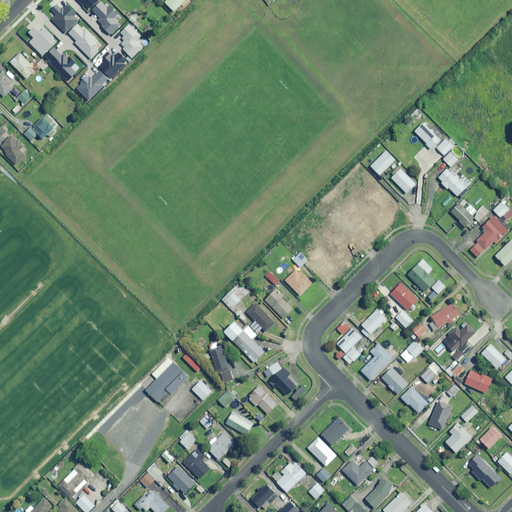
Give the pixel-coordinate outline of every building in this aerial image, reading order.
[(108,7),(101,0),(93,9),(101,17),(98,20),(103,24),(102,25),(111,33),(121,24),(114,17),(118,13),(110,5),(108,7)] [(185,0),(167,0),(165,2),(174,11),(185,0)] [(63,9),(57,4),(52,9),(57,14),(52,19),(66,32),(79,19),(75,15),(77,13),(67,4),(63,9)] [(138,20),(134,24),(146,36),(150,31),(138,20)] [(84,29),(78,23),(69,32),(77,40),(75,42),(91,58),(99,50),(93,45),(98,40),(86,28),(84,29)] [(141,35),(130,23),(121,32),(125,35),(123,38),(125,40),(122,43),(126,47),(124,48),(133,57),(144,46),(137,40),(141,35)] [(40,32),(34,26),(29,31),(34,37),(29,41),(43,55),(56,42),(51,38),(54,36),(45,27),(40,32)] [(62,55),(54,47),(46,55),(51,61),(50,62),(68,80),(77,72),(71,66),(76,62),(69,56),(68,57),(64,53),(62,55)] [(104,62),(100,66),(111,78),(126,64),(125,63),(128,60),(119,51),(115,55),(113,53),(111,55),(109,54),(103,60),(104,62)] [(36,70),(20,52),(11,61),(27,79),(36,70)] [(36,66),(40,69),(41,68),(43,71),(47,66),(41,59),(36,63),(38,65),(36,66)] [(82,83),(77,88),(89,100),(103,85),(102,84),(108,78),(100,70),(93,77),(91,75),(89,77),(87,75),(80,82),(82,83)] [(0,93),(4,97),(12,88),(10,86),(13,82),(3,72),(0,75),(0,93)] [(31,98),(25,90),(17,97),(24,105),(31,98)] [(421,111),(418,108),(411,116),(414,118),(421,111)] [(57,126),(47,115),(32,128),(31,127),(24,134),(31,141),(37,135),(42,140),(48,134),(51,137),(56,132),(53,129),(57,126)] [(425,122),(416,131),(428,143),(427,144),(432,149),(442,139),(425,122)] [(18,141),(12,135),(1,146),(7,153),(6,155),(16,165),(25,156),(19,150),(23,147),(18,141)] [(42,143),(38,138),(33,143),(38,148),(42,143)] [(455,146),(447,138),(438,147),(445,155),(455,146)] [(395,160),(386,151),(371,166),(380,175),(395,160)] [(459,159),(451,152),(445,159),(452,166),(459,159)] [(416,184),(401,169),(391,178),(407,193),(416,184)] [(447,169),(438,178),(442,182),(441,183),(447,189),(449,188),(457,196),(471,183),(458,170),(453,175),(447,169)] [(379,183),(370,174),(366,178),(374,187),(379,183)] [(385,198),(387,197),(381,187),(367,196),(380,219),(392,212),(385,198)] [(338,205),(332,199),(326,206),(331,211),(327,215),(334,222),(341,215),(335,208),(338,205)] [(465,209),(463,207),(467,203),(464,200),(460,204),(458,202),(450,211),(460,221),(459,221),(465,227),(474,218),(472,216),(476,211),(470,205),(465,209)] [(511,212),(509,210),(502,202),(493,210),(501,218),(503,216),(506,219),(511,212)] [(490,211),(484,205),(473,216),(479,222),(490,211)] [(361,217),(353,209),(344,218),(352,226),(369,233),(373,221),(361,217)] [(478,242),(486,250),(494,241),(496,243),(508,230),(502,224),(494,216),(482,227),(485,229),(483,231),(485,233),(477,241),(478,242)] [(348,245),(329,226),(320,235),(338,254),(348,245)] [(511,239),(496,256),(505,266),(511,259),(511,239)] [(486,250),(478,242),(470,250),(478,258),(486,250)] [(325,257),(321,250),(309,255),(314,265),(325,277),(335,268),(325,257)] [(308,260),(300,252),(293,260),(300,267),(308,260)] [(432,269),(423,259),(408,275),(425,292),(435,281),(428,274),(432,269)] [(313,283),(298,268),(285,280),(300,296),(313,283)] [(280,281),(270,272),(266,276),(275,285),(280,281)] [(445,286),(439,280),(432,287),(438,294),(445,286)] [(418,299),(400,283),(390,294),(407,310),(418,299)] [(233,307),(240,300),(249,292),(242,285),(239,289),(237,286),(232,291),(222,300),(235,313),(237,311),(233,307)] [(282,296),(276,290),(265,300),(283,318),(293,309),(281,297),(282,296)] [(275,323),(256,303),(247,312),(255,321),(251,326),(257,333),(262,328),(266,332),(275,323)] [(460,315),(453,303),(432,316),(434,321),(430,324),(434,331),(448,322),(449,324),(454,321),(453,319),(460,315)] [(386,319),(377,309),(362,325),(365,328),(361,331),(368,337),(386,319)] [(413,321),(403,311),(396,317),(406,328),(413,321)] [(247,325),(242,329),(235,322),(225,332),(254,362),(260,357),(263,361),(268,356),(252,340),(257,335),(247,325)] [(350,327),(345,322),(340,326),(346,332),(350,327)] [(426,330),(419,323),(411,330),(419,337),(426,330)] [(476,333),(468,324),(461,331),(457,327),(449,335),(454,340),(448,346),(453,352),(461,345),(461,346),(476,333)] [(337,344),(346,353),(342,357),(349,363),(353,360),(354,361),(362,354),(353,346),(362,337),(353,328),(337,344)] [(423,349),(415,341),(401,355),(408,362),(414,356),(415,358),(423,349)] [(393,358),(378,344),(371,352),(374,356),(360,370),(371,380),(393,358)] [(510,363),(491,344),(482,353),(497,369),(501,364),(505,368),(510,363)] [(233,380),(222,347),(210,351),(217,373),(220,372),(224,383),(233,380)] [(464,354),(460,349),(452,356),(457,361),(464,354)] [(174,362),(146,391),(158,402),(169,391),(172,394),(189,377),(174,362)] [(264,371),(268,378),(282,370),(278,363),(264,371)] [(464,370),(458,365),(452,372),(457,377),(464,370)] [(282,370),(271,380),(269,382),(276,389),(279,386),(288,395),(297,386),(288,377),(291,374),(284,367),(282,370)] [(408,384),(392,368),(382,378),(398,395),(408,384)] [(436,375),(429,368),(421,376),(428,383),(436,375)] [(492,379),(470,370),(464,384),(486,393),(492,379)] [(211,392),(200,381),(192,389),(203,400),(211,392)] [(304,385),(292,397),(296,400),(307,388),(304,385)] [(459,390),(454,385),(447,392),(452,397),(459,390)] [(277,405),(259,386),(248,397),(256,406),(258,404),(268,414),(277,405)] [(428,404),(412,387),(401,398),(408,405),(409,404),(419,413),(428,404)] [(235,398),(228,391),(218,400),(225,407),(235,398)] [(453,407),(439,401),(429,424),(443,430),(453,407)] [(478,412),(472,406),(461,416),(467,422),(478,412)] [(253,424),(233,412),(226,424),(246,436),(253,424)] [(213,422),(206,415),(200,421),(207,429),(213,422)] [(339,418),(332,424),(322,435),(332,445),(349,428),(339,418)] [(88,422),(71,438),(75,441),(91,425),(88,422)] [(472,437),(457,423),(449,431),(453,435),(446,442),(456,453),(472,437)] [(502,436),(492,427),(480,439),(489,449),(502,436)] [(197,440),(187,430),(180,437),(182,440),(180,442),(187,449),(197,440)] [(236,444),(225,432),(218,439),(216,437),(210,442),(213,444),(208,448),(219,460),(236,444)] [(337,456),(319,437),(308,448),(326,466),(337,456)] [(340,447),(345,452),(350,446),(345,441),(340,447)] [(350,446),(345,452),(349,455),(355,448),(351,445),(350,446)] [(175,458),(167,450),(162,455),(170,463),(175,458)] [(205,458),(198,450),(184,463),(200,480),(210,470),(202,461),(205,458)] [(511,472),(511,457),(507,452),(498,462),(511,474),(511,472)] [(491,488),(500,479),(483,460),(479,455),(469,464),(474,469),(472,471),(480,481),(482,479),(491,488)] [(379,463),(372,457),(368,461),(374,468),(379,463)] [(306,473),(293,460),(282,472),(285,475),(277,482),(287,492),(306,473)] [(360,467),(352,460),(342,470),(357,485),(374,469),(366,461),(360,467)] [(93,476),(81,463),(58,486),(71,499),(93,476)] [(154,465),(147,473),(154,480),(162,473),(154,465)] [(173,485),(179,491),(181,490),(185,494),(196,483),(179,466),(168,477),(174,483),(173,485)] [(330,475),(324,468),(316,475),(323,482),(330,475)] [(154,480),(147,473),(139,480),(147,488),(154,480)] [(365,499),(374,508),(386,496),(392,484),(381,478),(376,488),(365,499)] [(325,490),(317,483),(309,492),(316,499),(325,490)] [(257,490),(259,492),(251,499),(259,508),(267,501),(271,504),(279,497),(267,484),(262,489),(260,487),(257,490)] [(164,511),(169,507),(154,491),(147,498),(144,495),(134,505),(140,510),(143,507),(146,511),(150,507),(155,511),(164,511)] [(402,511),(411,503),(401,493),(383,510),(385,511),(402,511)] [(88,511),(95,506),(84,495),(76,503),(85,511),(88,511)] [(342,504),(349,511),(366,511),(352,498),(350,496),(342,504)] [(79,511),(66,498),(59,504),(62,508),(58,511),(79,511)] [(51,511),(54,510),(44,499),(34,508),(31,505),(25,511),(26,511),(51,511)] [(337,511),(327,501),(322,506),(324,508),(320,511),(337,511)] [(123,511),(126,509),(118,502),(112,509),(115,511),(123,511)] [(297,511),(298,511),(290,502),(279,511),(297,511)]
